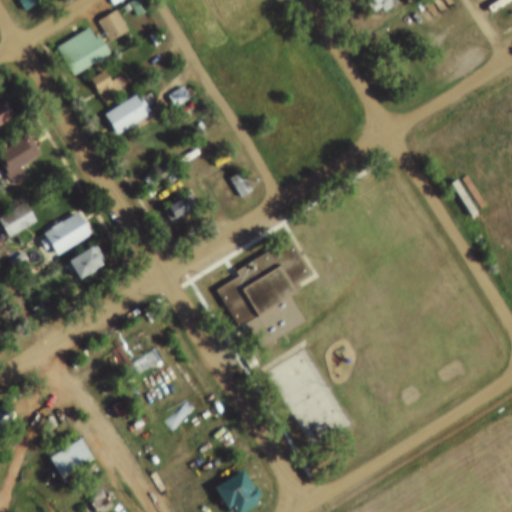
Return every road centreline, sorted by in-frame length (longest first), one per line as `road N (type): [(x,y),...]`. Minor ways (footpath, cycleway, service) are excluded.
road 1 (residential): [(0,368),(511,53)]
road 2 (residential): [(305,508),(0,14)]
road 3 (residential): [(511,326),(308,0)]
road 4 (residential): [(298,511),(511,371)]
